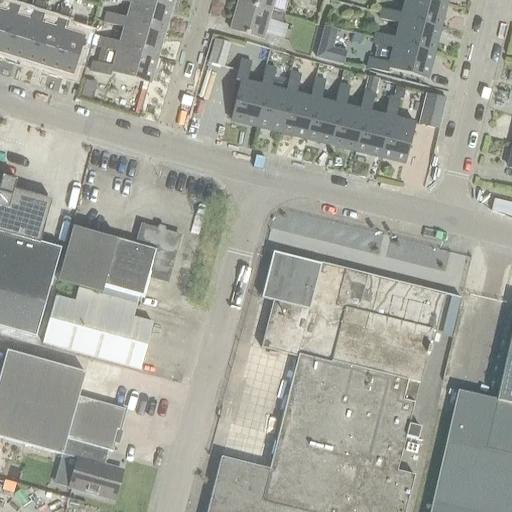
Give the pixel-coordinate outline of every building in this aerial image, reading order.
[(8,0),(5,12),(9,13),(0,42),(0,52),(22,59),(33,21),(30,20),(15,15),(19,0),(8,0)] [(162,36),(169,11),(130,0),(129,4),(125,19),(106,13),(103,23),(122,28),(123,25),(162,36)] [(169,11),(171,0),(115,0),(129,4),(130,0),(169,11)] [(237,0),(237,1),(270,10),(273,0),(237,0)] [(437,31),(443,6),(418,0),(403,0),(399,14),(380,9),(378,19),(397,24),(397,21),(437,31)] [(36,1),(30,20),(33,21),(22,59),(46,67),(58,28),(54,27),(39,23),(45,4),(36,1)] [(284,14),(270,10),(237,1),(229,30),(262,39),(268,19),(281,23),(284,14)] [(60,8),(54,27),(58,28),(46,67),(72,75),(83,37),(63,30),(69,11),(60,8)] [(0,42),(9,13),(5,12),(0,10),(0,42)] [(430,55),(437,31),(397,21),(397,24),(393,39),(374,34),(371,44),(376,45),(391,49),(392,45),(430,55)] [(155,60),(162,36),(123,25),(122,28),(118,43),(99,38),(96,47),(115,53),(116,49),(155,60)] [(323,27),(315,58),(342,65),(344,55),(327,51),(333,30),(323,27)] [(424,79),(430,55),(392,45),(391,49),(376,45),(372,60),(367,58),(365,68),(385,74),(386,69),(424,79)] [(148,84),(155,60),(116,49),(115,53),(111,68),(92,62),(89,72),(110,78),(111,73),(148,84)] [(230,120),(249,125),(255,126),(264,87),(260,86),(245,83),(250,63),(240,61),(235,81),(239,82),(230,120)] [(264,67),(260,86),(264,87),(255,126),(279,132),(288,93),(284,92),(270,89),(274,69),(264,67)] [(289,73),(284,92),(288,93),(279,132),(304,138),(314,99),(309,98),(294,95),(299,75),(289,73)] [(314,79),(309,98),(314,99),(304,138),(329,144),(338,105),(334,104),(319,101),(324,81),(314,79)] [(339,85),(334,104),(338,105),(329,144),(353,150),(363,111),(359,110),(359,111),(344,107),(349,87),(339,85)] [(364,91),(359,110),(363,111),(353,150),(378,157),(388,117),(384,116),(384,117),(369,113),(373,93),(364,91)] [(417,125),(438,130),(446,99),(425,93),(417,125)] [(388,97),(384,116),(388,117),(378,157),(404,163),(414,124),(393,119),(398,100),(388,97)] [(0,328),(35,338),(44,306),(60,249),(39,243),(51,200),(13,189),(15,180),(1,176),(0,180),(0,328)] [(166,283),(179,236),(140,226),(135,245),(72,228),(57,280),(101,293),(103,286),(141,297),(146,277),(166,283)] [(220,458),(206,511),(404,511),(413,476),(396,471),(404,438),(415,442),(419,428),(407,425),(413,404),(412,403),(417,384),(418,384),(425,355),(427,355),(429,348),(427,347),(431,332),(433,332),(443,295),(319,264),(319,265),(272,253),(261,298),(272,301),(260,348),(296,357),(267,470),(220,458)] [(42,344),(89,357),(138,371),(151,324),(131,318),(134,305),(78,289),(74,302),(55,297),(42,344)] [(511,511),(511,325),(495,400),(455,391),(428,511),(511,511)] [(84,373),(37,360),(5,351),(0,370),(0,438),(61,456),(61,455),(78,460),(70,489),(110,501),(119,470),(103,465),(107,451),(111,452),(123,410),(77,397),(84,373)]
